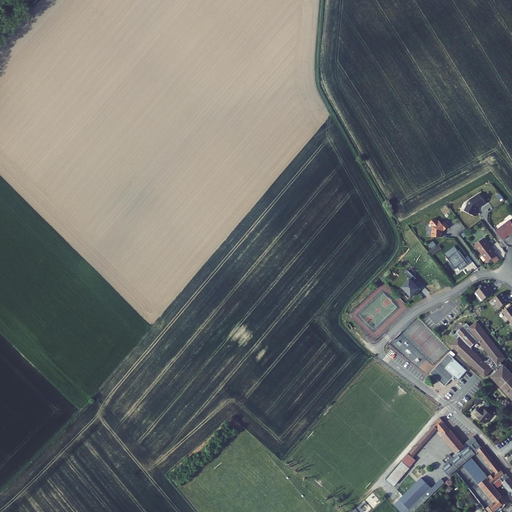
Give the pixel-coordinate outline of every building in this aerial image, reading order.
[(472,189),(463,196),(462,196),(461,197),(459,200),(460,201),(457,206),(468,211),(470,206),(471,203),(472,202),(472,203),(479,199),(472,189)] [(439,226),(442,223),(438,218),(435,220),(432,217),(431,219),(427,215),(423,219),(426,223),(426,224),(426,228),(425,228),(425,231),(426,233),(435,234),(435,228),(435,227),(437,225),(439,226)] [(489,227),(496,236),(506,228),(507,229),(511,225),(503,216),(489,227)] [(487,247),(477,233),(468,241),(481,257),(491,250),(488,246),(487,247)] [(461,260),(455,252),(454,253),(453,251),(455,250),(452,246),(451,247),(447,242),(437,250),(443,257),(442,257),(449,265),(451,263),(454,266),(461,260)] [(455,252),(461,260),(462,259),(455,250),(453,251),(454,253),(455,252)] [(409,271),(405,274),(410,279),(401,287),(412,298),(421,289),(414,281),(416,279),(409,271)] [(477,296),(487,288),(484,284),(483,286),(481,284),(479,280),(470,287),(477,296)] [(494,303),(504,295),(501,292),(500,293),(498,291),(495,288),(487,294),(494,303)] [(503,315),(511,307),(511,305),(511,304),(510,305),(508,302),(507,303),(505,301),(497,307),(503,315)] [(511,307),(503,315),(509,323),(511,320),(511,307)] [(460,323),(459,323),(453,329),(450,332),(453,335),(446,341),(479,374),(488,365),(491,369),(500,362),(497,358),(502,354),(473,318),(466,324),(463,320),(460,323)] [(453,358),(449,354),(431,373),(445,387),(451,380),(454,377),(457,380),(458,381),(467,371),(453,358)] [(511,370),(510,373),(500,362),(491,369),(486,374),(506,398),(508,396),(511,400),(511,406),(511,407),(511,370)] [(485,394),(477,400),(480,403),(479,404),(486,411),(495,403),(488,396),(487,397),(485,394)] [(439,411),(432,417),(433,417),(421,431),(425,434),(429,433),(438,423),(442,428),(442,429),(456,445),(457,446),(464,440),(463,438),(439,411)] [(471,437),(476,433),(472,429),(463,438),(464,440),(457,446),(456,445),(452,449),(453,450),(446,456),(443,459),(444,460),(449,456),(450,457),(452,455),(451,454),(459,448),(459,449),(462,446),(462,445),(469,439),(475,446),(477,444),(481,439),(480,438),(476,442),(471,437)] [(421,431),(409,444),(413,450),(429,433),(425,434),(421,431)] [(480,438),(476,433),(471,437),(476,442),(480,438)] [(449,469),(475,446),(469,439),(462,445),(462,446),(459,449),(459,448),(451,454),(452,455),(450,457),(449,456),(444,460),(443,462),(449,469)] [(477,444),(482,451),(486,447),(481,439),(477,444)] [(407,446),(401,454),(403,456),(387,473),(394,479),(416,454),(407,446)] [(446,456),(453,450),(452,449),(450,447),(443,453),(446,456)] [(486,458),(491,455),(486,447),(482,451),(486,458)] [(485,472),(468,453),(459,461),(491,497),(499,491),(489,480),(491,478),(492,477),(487,470),(485,472)] [(486,458),(490,465),(495,461),(491,455),(486,458)] [(492,477),(502,470),(500,469),(495,461),(490,465),(493,469),(492,470),(490,467),(487,470),(492,477)] [(422,469),(395,496),(408,509),(434,483),(430,479),(431,479),(422,469)] [(509,488),(511,492),(511,481),(502,470),(492,477),(491,478),(493,482),(498,478),(501,482),(502,481),(506,485),(505,486),(507,490),(509,488)] [(462,490),(469,499),(472,496),(465,487),(462,490)] [(499,499),(501,501),(504,498),(499,491),(491,497),(484,504),(490,511),(494,507),(492,505),(499,499)] [(501,502),(501,501),(499,499),(492,505),(494,507),(495,508),(501,502)]
